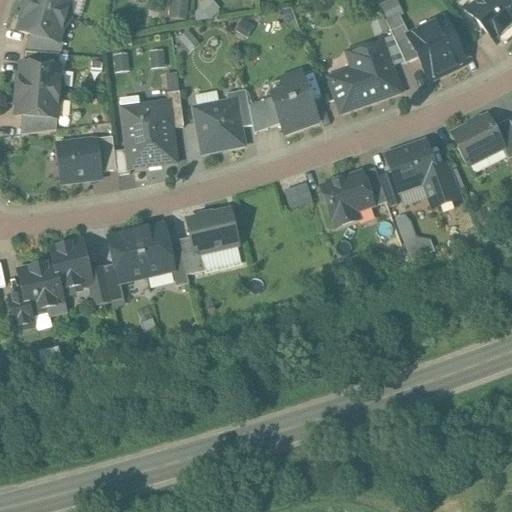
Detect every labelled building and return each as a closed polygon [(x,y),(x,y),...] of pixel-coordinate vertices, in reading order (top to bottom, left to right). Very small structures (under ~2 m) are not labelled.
[(27,0),(26,8),(66,19),(71,0),(27,0)] [(511,0),(471,0),(468,3),(468,7),(469,8),(466,11),(495,43),(497,41),(499,43),(506,44),(511,38),(511,28),(511,0)] [(187,6),(172,4),(170,19),(185,21),(187,6)] [(66,19),(26,8),(18,33),(29,36),(59,44),(66,19)] [(409,37),(408,38),(418,59),(428,81),(464,64),(444,21),(409,37)] [(409,37),(404,26),(390,33),(405,65),(418,59),(408,38),(409,37)] [(59,44),(29,36),(24,53),(59,56),(60,56),(63,45),(59,44)] [(353,71),(329,80),(341,114),(399,93),(381,42),(347,55),(353,71)] [(59,56),(24,53),(23,65),(58,68),(59,56)] [(163,53),(149,53),(150,71),(164,71),(163,53)] [(126,54),(113,56),(115,75),(129,73),(126,54)] [(23,65),(20,65),(18,91),(60,94),(62,69),(58,68),(23,65)] [(301,75),(281,82),(285,94),(270,99),(280,126),(283,134),(318,122),(301,75)] [(60,94),(18,91),(16,117),(22,118),(57,120),(58,120),(60,94)] [(245,92),(226,96),(227,103),(235,102),(240,130),(252,127),(248,107),(245,92)] [(179,93),(166,95),(168,110),(169,110),(172,130),(184,129),(179,93)] [(271,99),(248,107),(252,127),(254,136),(280,126),(271,99)] [(160,110),(154,105),(139,107),(138,101),(120,103),(126,152),(128,171),(130,171),(176,165),(172,130),(169,110),(168,110),(160,111),(160,110)] [(227,103),(193,110),(202,155),(244,147),(240,130),(235,102),(227,103)] [(487,117),(451,135),(468,167),(502,150),(503,150),(493,129),(487,117)] [(57,120),(22,118),(20,137),(56,132),(57,120)] [(511,126),(509,121),(493,129),(503,150),(502,150),(508,161),(511,159),(511,126)] [(112,139),(93,141),(94,144),(96,144),(99,174),(116,172),(114,153),(112,139)] [(94,144),(58,148),(62,182),(100,178),(99,174),(96,144),(94,144)] [(424,144),(386,157),(399,193),(424,184),(433,210),(446,205),(434,171),(424,144)] [(126,152),(114,153),(116,172),(117,177),(130,175),(130,171),(128,171),(126,152)] [(448,166),(434,171),(446,205),(463,199),(448,166)] [(374,170),(361,175),(372,207),(371,207),(372,209),(386,204),(374,170)] [(361,175),(347,180),(344,178),(338,180),(336,183),(322,189),(336,228),(357,221),(355,213),(371,207),(372,207),(361,175)] [(289,211),(311,202),(304,183),(281,191),(289,211)] [(485,210),(476,214),(480,224),(489,220),(485,210)] [(237,247),(229,212),(186,222),(195,257),(237,247)] [(163,227),(136,234),(146,277),(172,271),(173,271),(169,252),(163,227)] [(136,234),(108,240),(114,265),(119,284),(119,283),(146,277),(136,234)] [(81,243),(49,250),(52,264),(53,263),(61,297),(62,297),(71,294),(74,289),(90,286),(91,285),(88,271),(81,243)] [(180,250),(169,252),(173,271),(172,271),(176,288),(189,285),(180,250)] [(52,264),(18,272),(23,293),(28,315),(30,314),(48,310),(50,316),(65,312),(62,297),(61,297),(53,263),(52,264)] [(119,284),(114,265),(103,268),(111,303),(123,300),(119,283),(119,284)] [(103,268),(88,271),(91,285),(90,286),(95,307),(111,303),(103,268)] [(23,293),(9,296),(17,332),(33,328),(30,314),(28,315),(23,293)]
